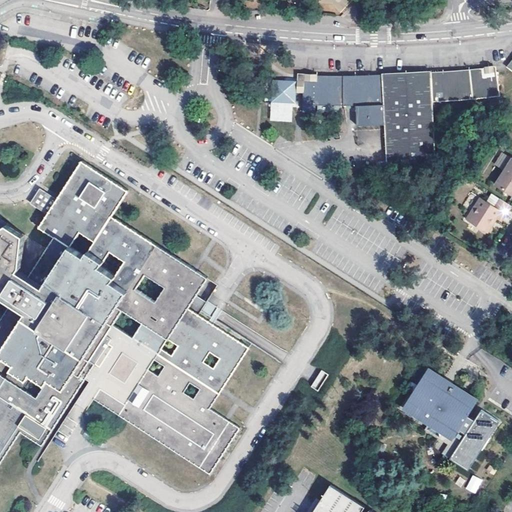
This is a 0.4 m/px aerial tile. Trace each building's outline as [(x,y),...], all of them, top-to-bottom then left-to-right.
[(344,15),(347,0),(314,0),(313,7),(344,15)] [(410,79),(433,77),(432,71),(383,74),(383,81),(384,93),(405,92),(404,79),(410,79)] [(433,77),(434,102),(500,97),(498,73),(494,71),(488,72),(484,74),(481,72),(478,73),(475,73),(473,74),(471,75),(468,73),(462,74),(458,76),(454,74),(449,75),(447,76),(445,77),(441,75),(436,75),(434,76),(433,77)] [(384,93),(386,124),(388,166),(437,164),(434,102),(433,77),(410,79),(404,79),(405,92),(384,93)] [(386,124),(384,93),(383,81),(380,79),(373,79),(370,81),(366,79),(364,79),(361,79),(358,82),(355,80),(353,79),(349,79),(345,82),(341,79),(335,79),(332,82),(327,78),(322,79),(319,81),(314,79),(313,79),(313,81),(311,81),(309,81),(309,78),(308,79),(303,83),(303,93),(304,103),(305,105),(307,105),(308,106),(315,106),(316,105),(317,106),(318,112),(342,112),(342,106),(358,105),(359,125),(386,124)] [(294,93),(294,83),(273,83),(274,103),(295,103),(294,93)] [(294,83),(294,93),(303,93),(303,83),(294,83)] [(511,161),(503,155),(497,165),(506,170),(511,161)] [(511,160),(511,161),(506,170),(496,186),(511,195),(511,160)] [(0,458),(17,432),(21,435),(42,448),(49,438),(86,380),(90,382),(101,389),(94,401),(119,415),(200,469),(209,474),(210,475),(241,428),(229,421),(225,418),(211,409),(221,394),(224,389),(250,348),(215,325),(199,315),(190,310),(210,280),(197,272),(195,270),(193,269),(112,217),(130,192),(81,162),(60,196),(58,200),(53,207),(47,216),(39,230),(54,241),(24,283),(19,280),(21,276),(26,236),(9,224),(0,229),(0,308),(1,307),(7,310),(0,322),(0,458)] [(53,207),(58,200),(40,190),(34,200),(30,205),(47,216),(53,207)] [(488,233),(493,225),(491,223),(494,220),(495,218),(497,219),(502,222),(511,206),(500,199),(494,208),(480,198),(467,219),(488,233)] [(421,310),(418,315),(425,320),(428,316),(423,313),(423,312),(421,310)] [(450,389),(427,370),(404,405),(421,416),(420,417),(421,418),(421,419),(421,420),(422,421),(423,421),(424,422),(425,422),(427,421),(428,421),(424,426),(447,440),(442,449),(470,467),(501,418),(482,406),(475,417),(468,412),(475,401),(450,389)] [(101,389),(90,382),(76,404),(87,411),(94,401),(101,389)] [(0,458),(0,467),(21,435),(17,432),(0,458)] [(472,474),(465,488),(475,494),(483,480),(472,474)] [(374,511),(347,495),(332,484),(317,506),(314,511),(313,511),(374,511)]
